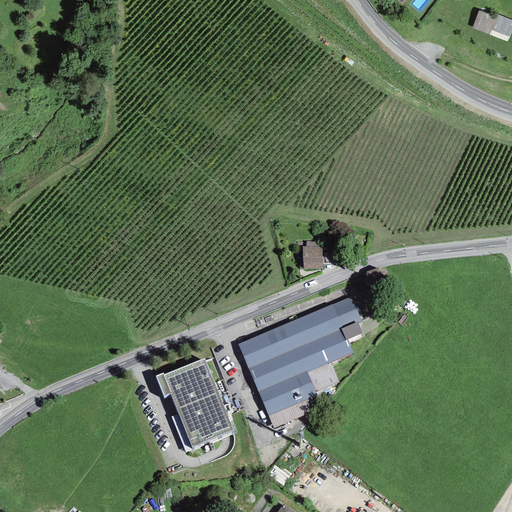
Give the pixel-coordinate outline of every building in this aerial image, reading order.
[(479,10),(472,28),(507,42),(511,29),(511,19),(495,13),(494,16),(479,10)] [(304,268),(322,269),(323,247),(318,247),(306,246),(303,246),(304,268)] [(378,268),(367,272),(362,285),(379,291),(387,271),(378,268)] [(238,344),(268,416),(307,400),(317,396),(316,392),(308,373),(330,363),(353,353),(348,339),(362,333),(358,324),(362,323),(351,296),(238,344)] [(192,447),(233,430),(205,358),(163,375),(163,373),(156,376),(164,396),(171,393),(179,414),(192,447)] [(316,392),(339,382),(330,363),(308,373),(316,392)] [(312,412),(307,400),(268,416),(273,428),(312,412)] [(172,417),(186,452),(193,449),(192,447),(179,414),(172,417)]
